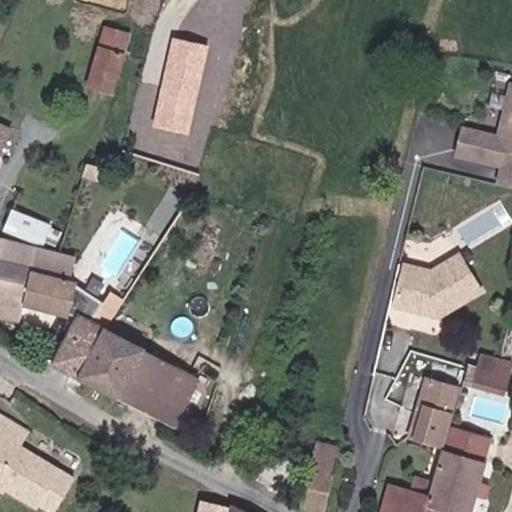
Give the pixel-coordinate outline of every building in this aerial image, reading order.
[(108,63),(131,71),(151,10),(128,4),(108,63)] [(0,157),(22,167),(46,118),(0,96),(0,157)] [(511,128),(478,122),(473,150),(508,156),(511,153),(511,128)] [(32,184),(26,204),(78,218),(83,198),(34,185),(32,184)] [(91,240),(21,218),(3,292),(45,305),(50,285),(87,295),(94,267),(85,264),(91,240)] [(461,306),(497,280),(473,244),(448,261),(440,267),(421,262),(412,296),(435,301),(443,296),(458,300),(461,306)] [(421,262),(440,267),(448,261),(423,254),(421,262)] [(94,267),(87,295),(95,300),(107,306),(120,280),(94,267)] [(458,307),(461,306),(458,300),(443,296),(435,301),(458,307)] [(70,347),(95,361),(120,313),(107,306),(95,300),(70,347)] [(28,306),(23,321),(50,328),(54,313),(28,306)] [(95,361),(188,412),(213,364),(120,313),(95,361)] [(511,340),(500,337),(491,365),(511,370),(511,340)] [(450,395),(478,405),(487,378),(454,368),(434,430),(438,431),(450,395)] [(476,412),(478,405),(450,395),(438,431),(467,441),(476,412)] [(71,502),(91,471),(39,437),(48,421),(13,399),(4,412),(12,418),(0,436),(0,460),(24,477),(53,496),(56,492),(71,502)] [(443,511),(485,511),(495,481),(498,468),(505,447),(503,446),(510,421),(476,412),(467,441),(452,487),(443,511)] [(350,469),(346,468),(353,440),(331,434),(313,501),(340,509),(350,469)] [(0,469),(21,483),(24,477),(0,460),(0,469)] [(506,470),(498,468),(495,481),(502,483),(506,470)] [(397,511),(443,511),(452,487),(409,476),(397,511)] [(254,511),(243,505),(242,505),(242,509),(213,502),(210,511),(254,511)]
